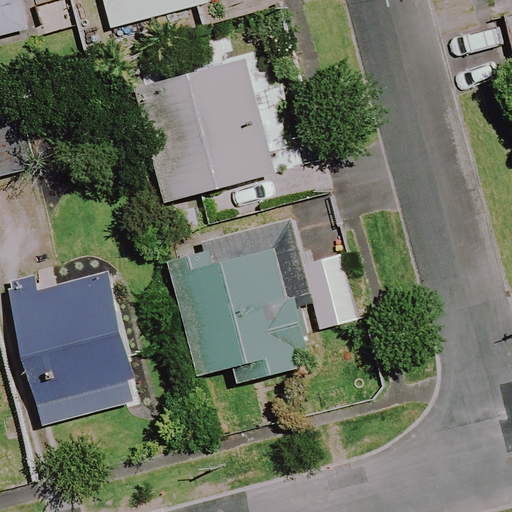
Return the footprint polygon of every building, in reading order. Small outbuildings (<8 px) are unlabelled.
[(0,0),(0,39),(26,33),(17,0),(0,0)] [(98,0),(108,33),(209,5),(207,0),(98,0)] [(511,15),(496,20),(511,74),(511,15)] [(276,176),(245,63),(137,92),(167,205),(276,176)] [(0,180),(33,172),(15,97),(0,100),(0,180)] [(312,368),(299,308),(311,305),(300,257),(291,219),(202,239),(204,250),(169,258),(197,379),(250,367),(253,382),(312,368)] [(136,406),(106,277),(37,294),(33,277),(8,283),(42,428),(136,406)]
